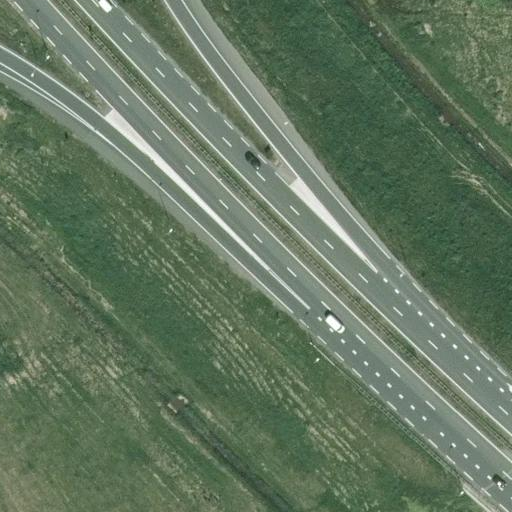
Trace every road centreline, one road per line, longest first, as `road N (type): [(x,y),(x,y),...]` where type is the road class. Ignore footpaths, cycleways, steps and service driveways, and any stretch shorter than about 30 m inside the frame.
road 1 (primary): [(26,0),(328,307)]
road 2 (motorway): [(0,53),(328,307)]
road 3 (primary): [(369,283),(91,0)]
road 4 (motorway): [(369,283),(303,171),(173,0)]
road 5 (primary): [(328,307),(511,480)]
road 6 (primary): [(511,418),(369,283)]
